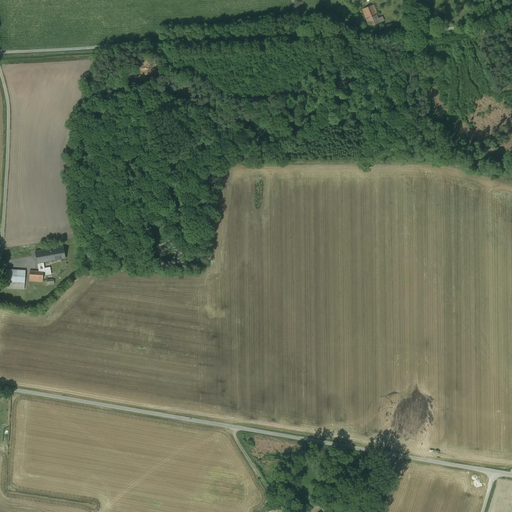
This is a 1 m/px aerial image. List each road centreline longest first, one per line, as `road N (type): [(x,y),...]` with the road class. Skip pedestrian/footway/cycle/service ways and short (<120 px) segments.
road 1 (track): [(0,52),(458,28),(511,7)]
road 2 (unclassified): [(494,474),(0,389)]
road 3 (unclassified): [(0,244),(8,133),(0,71)]
